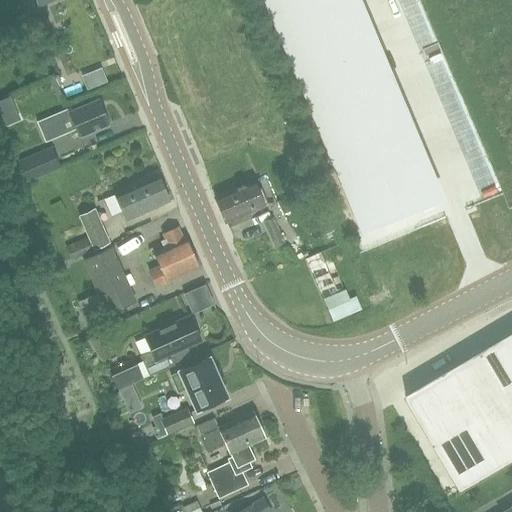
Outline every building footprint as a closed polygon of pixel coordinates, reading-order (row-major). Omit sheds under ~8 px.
[(439,201),(354,0),(268,0),(365,232),(439,201)] [(110,124),(99,100),(71,112),(71,110),(53,117),(60,135),(76,128),(80,137),(110,124)] [(27,182),(27,181),(60,168),(52,146),(18,160),(27,182)] [(169,202),(157,175),(115,195),(127,221),(169,202)] [(250,213),(264,207),(263,205),(267,204),(263,195),(259,197),(253,182),(215,198),(226,224),(228,223),(230,228),(244,222),(243,220),(251,216),(250,213)] [(294,193),(276,202),(282,215),(300,206),(294,193)] [(110,242),(95,208),(78,216),(87,237),(65,247),(72,261),(93,251),(93,250),(110,242)] [(273,217),(262,222),(274,248),(284,243),(273,217)] [(179,227),(164,234),(166,239),(161,241),(164,247),(154,251),(161,266),(149,271),(156,287),(199,268),(185,237),(183,238),(179,227)] [(84,259),(108,312),(134,301),(110,248),(84,259)] [(321,252),(304,259),(321,300),(345,290),(332,260),(326,263),(321,252)] [(332,300),(342,324),(369,313),(358,289),(332,300)] [(189,316),(145,336),(152,350),(140,355),(149,375),(173,365),(168,354),(200,340),(195,329),(195,323),(191,319),(189,316)] [(511,333),(404,397),(461,492),(462,494),(511,464),(511,333)] [(198,410),(225,397),(208,359),(180,371),(181,372),(172,376),(178,391),(187,387),(198,410)] [(136,364),(112,375),(119,389),(132,383),(142,378),(136,364)] [(167,435),(193,423),(186,407),(160,419),(167,435)] [(208,452),(226,443),(235,462),(208,474),(219,498),(246,485),(238,467),(255,460),(248,446),(265,438),(253,412),(219,428),(214,418),(196,426),(201,438),(201,437),(208,452)] [(271,511),(264,499),(251,507),(250,506),(239,511),(271,511)]
